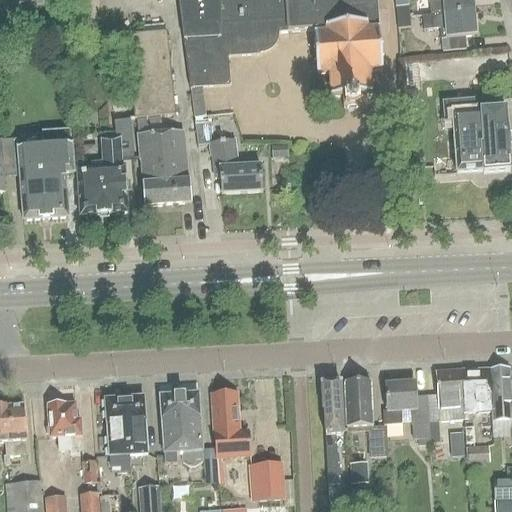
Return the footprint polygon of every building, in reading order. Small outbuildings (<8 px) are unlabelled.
[(344,100),(344,110),(366,108),(365,99),(372,98),(370,74),(382,73),(376,0),(178,0),(182,43),(189,92),(191,92),(191,91),(229,88),(227,60),(259,57),(259,54),(262,53),(265,52),(268,50),(273,45),(274,42),(275,39),(275,36),(316,33),(316,36),(314,36),(317,77),(329,77),(330,101),(344,100)] [(474,13),(472,0),(441,0),(442,4),(429,5),(430,17),(474,13)] [(396,20),(410,19),(409,8),(395,10),(396,20)] [(477,38),(474,13),(430,17),(422,18),(423,32),(432,31),(440,31),(441,42),(465,39),(477,38)] [(410,19),(396,20),(397,31),(411,29),(410,19)] [(141,28),(142,36),(125,38),(134,122),(175,118),(167,34),(158,35),(157,27),(141,28)] [(441,42),(442,54),(466,52),(465,39),(441,42)] [(452,124),(456,177),(482,175),(482,177),(510,175),(505,113),(474,115),(473,103),(443,105),(444,125),(452,124)] [(133,161),(129,106),(113,107),(115,142),(120,142),(121,162),(133,161)] [(208,122),(194,124),(197,148),(210,147),(210,145),(211,145),(208,122)] [(1,142),(3,180),(19,179),(23,224),(68,221),(65,177),(74,176),(71,132),(41,134),(42,150),(18,152),(17,141),(1,142)] [(137,139),(140,174),(143,210),(190,206),(184,134),(137,139)] [(122,170),(121,162),(120,142),(115,142),(101,143),(102,165),(90,166),(91,172),(77,173),(80,219),(99,218),(117,217),(127,216),(126,202),(125,184),(124,170),(122,170)] [(234,142),(211,145),(210,145),(210,147),(215,182),(220,181),(221,197),(262,194),(261,168),(238,170),(234,142)] [(287,148),(272,148),(272,160),(287,159),(287,148)] [(280,181),(280,191),(289,191),(289,181),(280,181)] [(488,371),(491,413),(492,423),(511,421),(508,370),(488,371)] [(488,371),(460,373),(463,415),(478,414),(491,413),(488,371)] [(460,373),(435,374),(436,400),(427,401),(428,425),(429,442),(439,441),(438,425),(463,423),(463,415),(460,373)] [(346,429),(367,428),(372,428),(370,385),(344,386),(346,429)] [(415,385),(385,387),(387,413),(382,413),(383,428),(402,426),(402,415),(409,415),(410,426),(410,428),(411,428),(412,443),(418,443),(429,442),(428,425),(427,401),(416,402),(415,385)] [(327,477),(340,477),(339,467),(337,467),(336,438),(343,437),(340,386),(321,388),(323,414),(324,414),(325,437),(327,477)] [(215,452),(216,460),(250,458),(249,433),(239,434),(236,396),(235,396),(232,394),(227,394),(225,396),(212,397),(215,452)] [(197,469),(202,465),(201,455),(202,455),(198,396),(159,398),(163,457),(164,457),(165,467),(176,466),(176,457),(182,456),(183,466),(188,469),(197,469)] [(144,399),(125,400),(129,458),(147,457),(144,399)] [(129,458),(125,400),(105,402),(108,459),(129,458)] [(49,438),(49,441),(57,441),(58,456),(70,455),(70,460),(76,460),(75,454),(82,454),(80,423),(76,423),(75,407),(62,407),(59,405),(53,406),(50,408),(47,408),(48,429),(46,431),(46,436),(49,438)] [(23,407),(0,408),(0,445),(5,446),(6,459),(3,459),(4,469),(10,468),(10,460),(27,459),(23,407)] [(384,429),(367,429),(369,461),(385,460),(384,429)] [(474,445),(473,429),(464,429),(465,445),(474,445)] [(463,459),(462,436),(449,437),(451,460),(463,459)] [(488,449),(468,450),(468,465),(489,465),(488,449)] [(216,460),(215,452),(203,453),(205,489),(218,489),(217,469),(216,460)] [(95,464),(81,464),(83,487),(97,486),(95,464)] [(367,465),(349,466),(350,486),(368,486),(367,465)] [(282,466),(250,469),(253,469),(256,504),(284,502),(283,482),(282,466)] [(342,511),(340,477),(327,477),(329,511),(342,511)] [(292,482),(283,482),(284,502),(284,509),(294,508),(292,482)] [(42,511),(41,494),(41,485),(5,487),(6,511),(42,511)] [(511,486),(493,487),(494,504),(494,508),(511,507),(511,486)] [(160,511),(159,489),(137,491),(139,511),(160,511)] [(98,511),(98,496),(79,498),(80,511),(98,511)] [(99,496),(98,496),(98,511),(120,511),(119,497),(99,499),(99,496)] [(44,501),(44,511),(66,511),(65,499),(44,501)]
